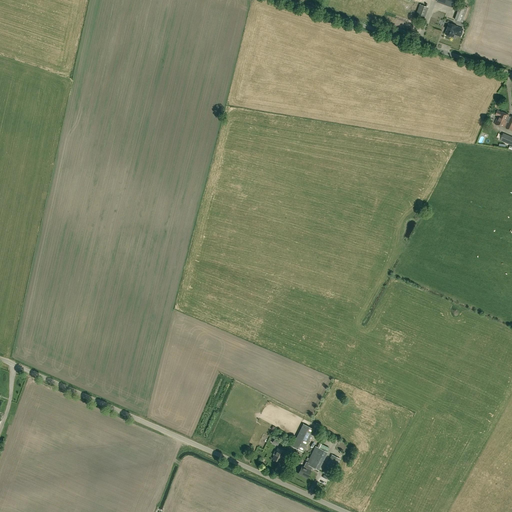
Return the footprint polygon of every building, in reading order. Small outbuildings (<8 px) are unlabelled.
[(424,21),(429,7),(420,4),(415,18),(424,21)] [(456,20),(463,22),(468,7),(461,5),(456,20)] [(436,35),(444,14),(434,10),(431,19),(428,19),(426,24),(434,27),(433,30),(430,29),(428,32),(436,35)] [(457,26),(458,26),(450,23),(446,34),(447,34),(447,36),(450,37),(450,36),(454,37),(455,34),(460,35),(460,34),(461,35),(462,32),(461,31),(462,28),(457,26)] [(498,116),(496,122),(495,124),(505,128),(507,122),(508,122),(506,128),(511,130),(511,116),(511,118),(509,117),(509,115),(500,111),(500,112),(498,111),(496,115),(498,116)] [(304,424),(292,446),(302,452),(315,430),(304,424)] [(315,447),(307,462),(306,462),(303,467),(302,467),(298,474),(307,478),(312,467),(319,470),(328,453),(327,453),(329,449),(321,445),(319,449),(315,447)] [(279,463),(284,452),(278,448),(272,459),(279,463)] [(343,458),(344,454),(335,450),(333,455),(343,458)] [(288,453),(285,459),(289,462),(293,455),(288,453)] [(323,478),(329,481),(340,459),(332,455),(323,473),(325,473),(323,478)]
